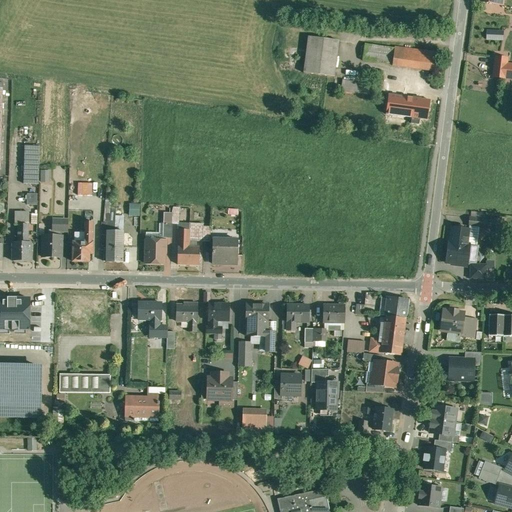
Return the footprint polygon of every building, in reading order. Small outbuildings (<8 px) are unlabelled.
[(486,31),(486,40),(503,41),(504,32),(486,31)] [(339,41),(309,37),(306,59),(304,73),(334,77),(336,64),(339,41)] [(394,49),(365,44),(363,60),(392,64),(392,66),(433,71),(436,53),(395,47),(394,49)] [(508,59),(495,57),(493,77),(511,79),(511,64),(507,64),(508,59)] [(357,82),(343,80),(341,91),(355,93),(357,82)] [(371,84),(357,82),(355,93),(370,95),(371,84)] [(414,98),(413,98),(413,99),(396,96),(397,96),(396,96),(390,95),(389,95),(387,114),(427,120),(430,101),(422,100),(422,99),(422,100),(414,99),(414,98)] [(40,146),(25,146),(25,165),(39,165),(40,146)] [(39,165),(25,165),(24,184),(39,184),(39,165)] [(113,193),(106,192),(103,223),(102,223),(101,235),(107,235),(107,233),(116,233),(116,210),(111,209),(113,193)] [(27,205),(39,205),(39,193),(27,193),(27,205)] [(131,216),(142,216),(142,203),(131,203),(131,216)] [(496,221),(470,218),(469,229),(470,225),(495,228),(496,221)] [(68,220),(52,220),(52,230),(52,231),(61,231),(68,231),(68,220)] [(94,222),(85,222),(85,232),(93,233),(93,241),(94,222)] [(19,224),(19,230),(18,241),(28,242),(29,225),(19,224)] [(172,224),(163,224),(163,238),(172,238),(172,224)] [(469,229),(452,227),(450,242),(467,244),(468,235),(469,229)] [(61,231),(52,231),(52,230),(49,230),(49,236),(43,236),(43,257),(62,258),(62,236),(61,236),(61,231)] [(190,230),(178,230),(178,247),(189,247),(189,239),(190,230)] [(93,233),(85,232),(85,243),(93,243),(93,241),(93,233)] [(116,233),(107,233),(107,235),(107,243),(106,263),(123,263),(124,244),(123,244),(123,234),(116,233)] [(477,236),(468,235),(467,244),(476,246),(477,236)] [(195,239),(189,239),(189,247),(196,247),(196,241),(203,242),(203,236),(195,236),(195,239)] [(226,243),(214,242),(214,239),(212,239),(211,264),(223,264),(236,264),(237,264),(237,240),(226,240),(226,243)] [(166,241),(146,240),(145,263),(164,264),(165,250),(166,250),(166,241)] [(18,241),(14,241),(14,261),(31,261),(31,253),(32,253),(32,248),(31,248),(31,242),(18,241)] [(85,243),(74,242),(73,261),(93,262),(94,243),(85,243)] [(450,242),(449,242),(449,243),(447,262),(446,262),(446,263),(458,264),(458,266),(467,267),(467,265),(468,256),(470,254),(471,248),(469,246),(469,245),(479,246),(476,246),(467,244),(450,242)] [(189,247),(178,247),(177,265),(199,265),(200,247),(189,247)] [(486,265),(467,265),(471,265),(471,278),(486,279),(486,265)] [(0,330),(32,330),(32,296),(0,296),(0,330)] [(409,301),(388,298),(385,316),(406,319),(409,301)] [(162,303),(139,302),(138,319),(150,320),(150,325),(159,326),(159,320),(161,320),(162,303)] [(187,305),(176,305),(176,321),(189,321),(197,321),(197,303),(187,303),(187,305)] [(230,304),(209,304),(209,321),(209,327),(218,327),(218,321),(229,321),(230,304)] [(268,305),(247,304),(247,322),(246,336),(266,337),(267,337),(268,332),(268,322),(268,305)] [(309,305),(288,305),(287,330),(295,330),(295,322),(308,322),(309,305)] [(344,306),(324,305),(323,322),(344,322),(344,306)] [(457,312),(451,311),(451,310),(450,309),(450,311),(443,310),(441,331),(461,333),(464,318),(464,313),(458,312),(458,311),(457,310),(457,312)] [(504,315),(489,315),(489,336),(503,336),(504,315)] [(511,315),(504,315),(503,336),(511,336),(511,315)] [(406,319),(385,316),(382,340),(372,339),(370,352),(402,356),(402,355),(401,355),(406,319)] [(476,320),(464,318),(461,333),(461,336),(474,338),(476,320)] [(197,321),(189,321),(189,333),(197,333),(197,321)] [(276,322),(268,322),(268,332),(276,332),(276,322)] [(159,326),(150,325),(150,337),(167,337),(167,332),(167,326),(159,326)] [(313,329),(305,329),(305,343),(313,343),(313,342),(313,329)] [(175,332),(167,332),(167,337),(167,349),(175,349),(175,332)] [(268,332),(267,337),(266,337),(266,343),(266,352),(276,352),(276,332),(268,332)] [(365,342),(348,340),(347,352),(364,354),(364,353),(365,342)] [(251,343),(239,343),(239,352),(250,352),(251,343)] [(250,352),(239,352),(239,366),(251,366),(251,352),(250,352)] [(482,353),(465,352),(465,359),(474,359),(474,366),(481,366),(482,353)] [(382,356),(364,354),(363,361),(375,363),(375,361),(381,362),(382,356)] [(311,361),(302,357),(299,365),(307,369),(311,361)] [(465,359),(450,359),(449,380),(474,381),(474,366),(474,359),(465,359)] [(381,362),(375,361),(375,363),(373,373),(398,376),(399,369),(397,369),(398,364),(381,362)] [(0,366),(0,404),(40,406),(41,368),(0,366)] [(328,370),(312,370),(311,383),(317,383),(325,383),(326,377),(328,377),(328,370)] [(220,373),(212,373),(212,378),(208,378),(208,382),(207,399),(207,400),(219,400),(231,401),(231,400),(232,382),(232,378),(228,378),(228,374),(220,373)] [(398,376),(373,373),(372,384),(372,385),(384,386),(395,388),(396,382),(397,382),(398,376)] [(110,376),(60,375),(60,389),(60,393),(61,393),(61,391),(110,391),(110,393),(110,376)] [(301,375),(282,375),(282,381),(281,395),(282,395),(300,395),(301,375)] [(325,383),(317,383),(316,410),(335,411),(336,395),(337,383),(325,383)] [(372,384),(367,383),(366,392),(384,393),(384,386),(372,385),(372,384)] [(166,387),(147,387),(147,397),(125,396),(125,415),(158,416),(158,419),(159,419),(159,403),(158,403),(159,394),(166,394),(166,387)] [(182,392),(170,392),(170,400),(182,400),(182,392)] [(457,409),(434,406),(433,411),(432,411),(431,418),(432,418),(432,420),(455,423),(457,409)] [(393,410),(377,408),(377,409),(369,408),(368,415),(376,416),(374,429),(391,431),(393,410)] [(266,416),(244,415),(243,427),(266,428),(266,416)] [(455,423),(432,420),(432,421),(431,421),(430,428),(431,428),(430,433),(453,436),(453,435),(455,423)] [(370,422),(360,421),(358,433),(368,434),(370,422)] [(492,442),(494,436),(482,431),(479,437),(492,442)] [(452,442),(435,440),(434,449),(445,450),(445,451),(451,452),(453,443),(452,442)] [(434,449),(427,448),(426,455),(424,455),(424,461),(425,461),(424,468),(442,471),(445,451),(445,450),(434,449)] [(502,468),(485,461),(482,470),(499,476),(502,468)] [(499,476),(482,470),(479,478),(495,485),(499,476)] [(420,498),(419,506),(438,508),(441,488),(422,485),(421,492),(419,492),(418,498),(420,498)] [(511,488),(499,485),(495,503),(511,507),(511,488)] [(325,490),(277,500),(279,511),(320,511),(329,510),(325,490)]
